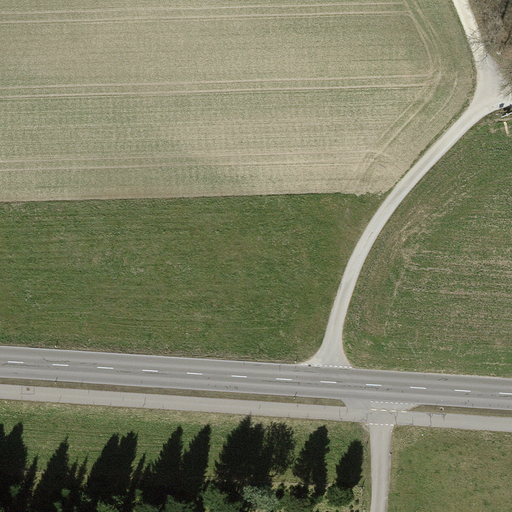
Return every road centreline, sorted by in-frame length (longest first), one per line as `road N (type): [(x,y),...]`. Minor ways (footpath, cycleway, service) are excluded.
road 1 (tertiary): [(0,361),(511,393)]
road 2 (track): [(332,382),(350,272),(402,187),(491,97),(492,80)]
road 3 (track): [(378,511),(384,385)]
